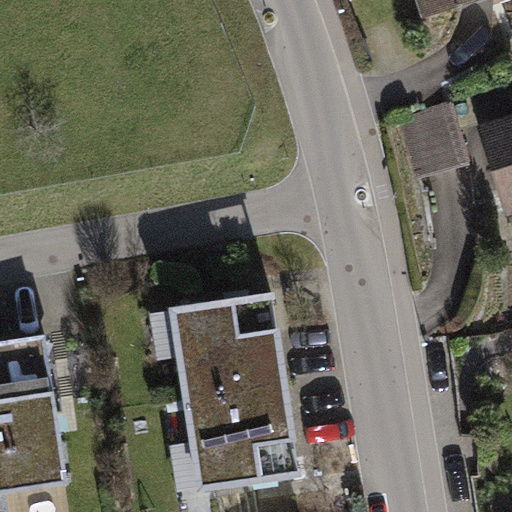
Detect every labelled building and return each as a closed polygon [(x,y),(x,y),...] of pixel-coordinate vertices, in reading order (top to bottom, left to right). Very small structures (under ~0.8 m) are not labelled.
[(417,0),(423,19),(488,0),(417,0)] [(455,104),(400,120),(416,179),(471,164),(455,104)] [(511,118),(480,129),(508,221),(511,220),(511,118)] [(279,301),(174,316),(189,410),(290,396),(279,301)] [(46,340),(0,346),(0,500),(69,491),(50,362),(56,349),(47,345),(46,340)] [(290,396),(189,410),(201,500),(302,486),(290,396)]
